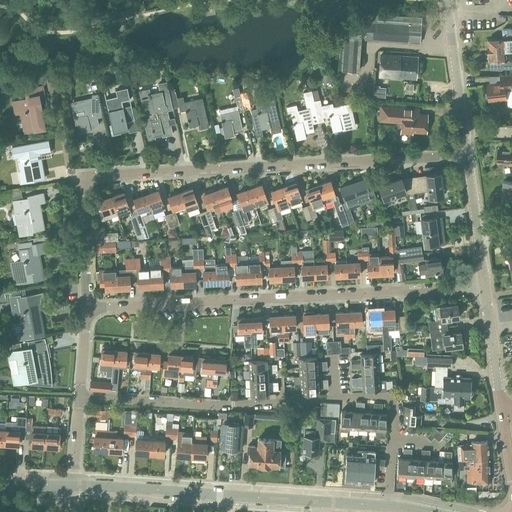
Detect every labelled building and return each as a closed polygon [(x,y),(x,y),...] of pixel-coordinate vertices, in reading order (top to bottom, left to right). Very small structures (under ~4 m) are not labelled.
[(408,40),(411,40),(411,42),(420,43),(421,16),(361,13),(361,20),(360,20),(359,20),(357,20),(356,20),(355,20),(354,21),(353,21),(352,22),(350,22),(349,23),(348,23),(347,24),(346,25),(346,26),(345,27),(344,28),(343,29),(343,30),(342,31),(342,32),(341,33),(341,34),(341,36),(341,37),(341,38),(340,60),(339,70),(359,71),(360,60),(361,40),(408,42),(408,40)] [(488,53),(507,52),(511,51),(511,40),(511,36),(506,36),(506,40),(488,40),(489,49),(487,49),(488,53)] [(488,53),(488,54),(489,54),(489,60),(489,61),(491,61),(491,69),(497,69),(511,68),(511,58),(507,59),(507,52),(488,53)] [(417,57),(381,55),(381,60),(380,76),(415,78),(417,57)] [(33,76),(43,83),(50,73),(40,66),(39,66),(33,76)] [(499,84),(488,85),(488,93),(487,94),(487,98),(489,98),(489,100),(506,99),(506,91),(511,90),(511,75),(500,76),(501,82),(499,83),(499,84)] [(148,97),(141,99),(144,113),(142,113),(148,140),(154,138),(154,139),(155,139),(154,136),(161,134),(162,137),(162,136),(172,134),(166,110),(172,109),(172,108),(169,95),(169,92),(168,92),(166,82),(158,84),(160,92),(149,94),(149,93),(147,94),(148,97)] [(39,102),(45,101),(42,85),(24,89),(26,99),(12,101),(15,113),(20,112),(24,132),(44,127),(39,102)] [(238,87),(232,89),(234,97),(236,97),(240,96),(238,87)] [(122,102),(130,101),(127,88),(116,91),(117,97),(106,99),(105,93),(104,94),(113,133),(128,129),(126,122),(134,120),(131,106),(123,107),(122,102)] [(201,98),(182,102),(181,97),(176,98),(175,90),(169,92),(169,95),(172,108),(179,106),(180,112),(186,110),(189,126),(198,124),(199,127),(207,125),(201,98)] [(286,107),(287,113),(291,112),(297,139),(305,137),(304,133),(314,131),(310,115),(316,113),(313,101),(311,91),(303,93),(306,109),(297,111),(296,105),(286,107)] [(100,105),(98,93),(92,94),(94,106),(76,110),(81,132),(90,130),(89,127),(98,125),(94,107),(100,105)] [(241,98),(244,110),(250,109),(248,96),(241,98)] [(262,135),(260,127),(261,128),(269,126),(269,123),(271,123),(272,125),(270,125),(271,129),(272,133),(280,131),(280,128),(274,102),(273,97),(265,99),(266,103),(256,105),(256,106),(257,109),(250,111),(254,128),(256,136),(262,135)] [(220,114),(225,136),(233,134),(233,131),(242,129),(238,111),(244,110),(241,98),(235,99),(237,107),(237,110),(220,114)] [(321,106),(320,100),(313,101),(316,113),(322,112),(323,117),(329,116),(329,117),(333,131),(341,129),(340,125),(350,123),(346,105),(333,108),(332,104),(321,106)] [(414,108),(381,106),(380,117),(385,117),(385,121),(402,122),(401,132),(411,133),(412,130),(425,131),(426,115),(414,114),(414,108)] [(30,138),(31,147),(20,150),(23,161),(20,161),(22,173),(19,174),(21,182),(24,182),(25,186),(29,185),(28,181),(44,177),(38,152),(45,151),(42,136),(30,138)] [(511,150),(499,150),(497,163),(506,164),(506,165),(511,165),(511,150)] [(440,178),(439,173),(411,177),(413,193),(427,191),(428,198),(442,196),(441,188),(446,187),(445,178),(440,178)] [(366,185),(364,179),(363,179),(363,177),(357,179),(357,181),(352,183),(359,205),(370,201),(370,199),(371,198),(375,197),(371,183),(366,185)] [(405,195),(413,193),(411,177),(400,178),(393,180),(393,179),(388,180),(388,182),(378,185),(385,205),(394,202),(392,195),(404,191),(405,195)] [(324,204),(336,200),(334,194),(329,181),(317,185),(322,198),(324,204)] [(511,181),(503,181),(501,203),(511,204),(511,206),(511,181)] [(295,183),(283,187),(289,205),(301,201),(295,183)] [(352,183),(340,187),(345,203),(341,204),(345,217),(346,219),(348,224),(353,222),(349,208),(359,205),(352,183)] [(267,203),(260,185),(249,189),(255,207),(267,203)] [(305,189),(311,205),(307,206),(311,219),(312,218),(313,221),(318,219),(314,208),(324,205),(324,204),(322,198),(317,185),(305,189)] [(233,205),(231,200),(226,187),(214,191),(219,204),(221,209),(233,205)] [(271,191),(276,207),(272,208),(277,221),(277,220),(279,224),(283,223),(282,219),(279,210),(290,207),(283,187),(271,191)] [(199,208),(196,202),(192,189),(180,193),(184,206),(186,212),(199,208)] [(255,207),(249,189),(237,193),(242,208),(238,210),(243,223),(248,221),(245,210),(255,207)] [(145,195),(150,208),(152,214),(164,209),(157,191),(145,195)] [(207,208),(219,204),(214,191),(202,195),(207,208)] [(118,215),(120,214),(129,211),(123,193),(120,194),(111,197),(117,215),(118,215)] [(168,197),(172,210),(184,206),(180,193),(168,197)] [(42,194),(34,195),(28,196),(28,198),(17,200),(12,201),(19,236),(33,234),(38,233),(37,229),(43,228),(39,204),(44,203),(42,194)] [(134,199),(138,212),(145,209),(148,215),(152,214),(150,208),(145,195),(134,199)] [(98,207),(102,221),(118,215),(117,215),(111,197),(100,201),(101,206),(98,207)] [(336,206),(341,221),(346,219),(345,217),(341,204),(336,206)] [(311,219),(307,206),(302,208),(306,220),(311,219)] [(267,210),(273,226),(278,225),(276,221),(277,221),(272,208),(267,210)] [(204,212),(208,224),(212,234),(212,236),(215,235),(213,229),(216,228),(214,222),(210,210),(204,212)] [(243,223),(238,210),(233,212),(237,225),(243,223)] [(169,214),(174,226),(179,225),(175,212),(169,214)] [(199,214),(203,226),(206,236),(212,234),(208,224),(204,212),(199,214)] [(145,228),(140,214),(135,216),(143,239),(148,237),(145,228)] [(174,226),(169,214),(164,215),(168,228),(174,226)] [(143,239),(135,216),(129,217),(134,230),(137,240),(143,239)] [(422,233),(442,231),(441,217),(435,217),(420,219),(422,233)] [(328,231),(329,240),(344,240),(343,230),(328,231)] [(442,231),(422,233),(424,247),(438,245),(444,244),(442,231)] [(379,256),(380,275),(392,274),(391,258),(395,258),(394,232),(388,232),(390,256),(379,256)] [(10,262),(10,263),(14,283),(23,282),(43,278),(38,252),(49,250),(46,235),(29,238),(30,242),(18,244),(21,260),(10,262)] [(95,252),(104,252),(115,252),(115,248),(115,242),(104,242),(94,242),(95,252)] [(280,261),(280,267),(281,280),(282,280),(282,281),(283,282),(287,282),(288,281),(288,280),(294,280),(293,266),(292,266),(292,264),(297,264),(296,255),(297,255),(296,251),(296,243),(290,243),(291,260),(280,261)] [(396,249),(396,257),(408,255),(408,256),(421,254),(420,245),(396,249)] [(231,267),(230,247),(225,247),(226,264),(214,264),(215,270),(216,284),(216,287),(222,286),(223,285),(223,284),(228,283),(226,268),(231,267)] [(247,264),(237,264),(237,253),(232,253),(232,247),(230,247),(231,267),(235,267),(236,283),(248,282),(247,264)] [(368,259),(369,261),(367,262),(368,275),(380,275),(379,256),(379,255),(370,255),(370,257),(368,257),(368,247),(362,247),(362,251),(363,260),(368,259)] [(215,270),(214,264),(203,265),(202,248),(197,249),(198,269),(203,269),(204,271),(203,271),(204,285),(209,285),(210,286),(211,287),(216,287),(216,284),(215,270)] [(314,278),(326,278),(326,262),(330,262),(329,252),(329,249),(323,249),(324,258),(320,258),(320,264),(313,265),(314,278)] [(296,255),(297,264),(301,263),(302,279),(314,278),(313,265),(313,258),(302,258),(302,250),(296,251),(297,255),(296,255)] [(255,263),(247,264),(248,282),(261,282),(260,266),(264,265),(263,257),(263,252),(258,252),(259,263),(255,263)] [(396,257),(396,264),(398,281),(405,281),(404,263),(423,260),(422,253),(421,254),(408,256),(408,255),(396,257)] [(160,257),(160,268),(149,268),(150,288),(162,287),(161,271),(165,271),(164,257),(160,257)] [(181,266),(170,267),(170,257),(164,257),(165,271),(170,271),(171,287),(183,286),(182,272),(181,266)] [(421,274),(442,272),(440,257),(425,259),(426,265),(420,265),(421,274)] [(125,270),(116,270),(117,290),(118,291),(124,291),(125,289),(129,289),(128,275),(133,275),(132,271),(132,258),(125,259),(125,270)] [(132,271),(137,271),(138,289),(150,288),(149,268),(140,269),(140,258),(132,258),(132,271)] [(335,277),(347,277),(346,263),(346,260),(335,260),(334,261),(334,262),(335,264),(334,264),(335,277)] [(358,262),(346,263),(347,277),(359,276),(358,262)] [(280,267),(268,268),(269,281),(281,280),(280,267)] [(100,271),(100,284),(105,284),(105,290),(113,290),(114,291),(115,291),(116,291),(117,290),(116,270),(100,271)] [(194,272),(182,272),(183,286),(183,287),(184,288),(187,288),(189,288),(189,287),(189,286),(195,285),(194,272)] [(10,298),(14,314),(19,313),(21,323),(13,324),(15,333),(16,333),(18,340),(21,339),(45,335),(38,302),(44,301),(42,293),(20,298),(19,296),(10,298)] [(458,318),(456,304),(433,307),(435,320),(428,321),(429,329),(447,327),(446,320),(458,318)] [(369,311),(370,324),(382,323),(381,310),(369,311)] [(381,310),(382,323),(382,328),(383,336),(387,335),(388,335),(387,328),(387,323),(394,323),(393,310),(381,310)] [(303,315),(304,328),(304,334),(305,334),(305,335),(306,336),(316,336),(315,314),(310,314),(310,313),(309,312),(304,312),(303,313),(304,315),(303,315)] [(350,338),(349,330),(349,325),(348,312),(336,313),(337,326),(337,332),(344,332),(345,338),(350,338)] [(348,312),(349,325),(361,325),(360,312),(348,312)] [(328,327),(327,313),(315,314),(316,336),(316,340),(317,340),(322,339),(321,327),(328,327)] [(295,328),(295,315),(282,316),(283,329),(295,328)] [(284,348),(284,341),(283,334),(283,329),(282,316),(270,317),(271,330),(278,330),(279,342),(279,348),(284,348)] [(399,317),(399,322),(394,323),(395,333),(399,333),(407,332),(405,316),(399,317)] [(257,347),(256,331),(262,330),(262,317),(250,318),(251,347),(257,347)] [(237,319),(238,325),(234,325),(234,336),(244,335),(245,347),(251,347),(250,318),(237,319)] [(445,348),(462,346),(460,332),(448,333),(447,327),(429,329),(430,336),(443,335),(445,348)] [(43,345),(46,344),(45,341),(44,339),(27,342),(29,349),(21,350),(20,343),(9,345),(11,352),(9,353),(10,360),(18,359),(21,374),(13,376),(15,384),(26,382),(27,385),(52,387),(52,384),(52,380),(51,376),(51,372),(51,368),(50,365),(49,361),(49,357),(45,358),(43,345)] [(334,354),(334,341),(326,342),(327,354),(334,354)] [(341,347),(340,341),(334,341),(334,354),(350,353),(350,347),(341,347)] [(275,342),(269,342),(270,357),(284,356),(284,348),(279,348),(275,349),(275,342)] [(301,355),(312,355),(311,342),(301,343),(301,355)] [(258,356),(268,355),(267,347),(262,347),(262,350),(258,350),(258,356)] [(423,349),(407,348),(407,356),(423,357),(423,349)] [(113,368),(113,364),(114,351),(102,350),(100,370),(107,371),(106,376),(112,376),(113,368)] [(125,365),(126,352),(114,351),(113,364),(125,365)] [(135,352),(134,366),(141,366),(140,378),(145,379),(146,371),(146,367),(147,354),(135,352)] [(360,359),(351,360),(351,364),(379,363),(378,353),(360,354),(360,359)] [(150,379),(151,367),(158,368),(159,355),(147,354),(146,367),(146,371),(145,379),(150,379)] [(470,380),(470,378),(446,377),(447,367),(451,367),(451,355),(427,354),(427,366),(436,367),(435,387),(470,389),(470,387),(472,386),(472,381),(470,380)] [(168,355),(168,362),(163,361),(162,377),(179,378),(181,356),(168,355)] [(196,364),(192,364),(193,357),(181,356),(179,378),(179,382),(184,382),(185,375),(195,376),(196,364)] [(212,384),(214,359),(209,359),(209,357),(204,356),(203,358),(202,358),(201,371),(208,372),(207,387),(212,387),(212,384)] [(316,357),(298,358),(299,367),(317,366),(320,366),(327,366),(326,361),(320,362),(320,361),(317,362),(316,357)] [(219,358),(219,360),(214,359),(212,384),(212,387),(217,388),(218,373),(225,373),(226,360),(225,360),(225,358),(219,358)] [(249,370),(267,369),(266,360),(248,361),(249,370)] [(351,368),(361,368),(361,373),(379,372),(379,363),(351,364),(351,368)] [(299,376),(317,375),(317,366),(299,367),(299,376)] [(267,369),(249,370),(249,379),(267,378),(267,369)] [(358,378),(352,378),(352,382),(359,382),(362,382),(380,381),(379,372),(361,373),(362,377),(358,377),(358,378)] [(293,377),(294,386),(318,384),(317,375),(299,376),(293,377)] [(267,378),(249,379),(250,388),(268,387),(267,378)] [(110,392),(110,382),(91,380),(90,390),(110,392)] [(380,381),(362,382),(362,391),(386,389),(386,381),(380,381)] [(294,386),(295,395),(318,393),(318,384),(294,386)] [(421,386),(420,400),(437,400),(437,403),(443,403),(443,402),(454,403),(464,403),(464,398),(469,398),(469,396),(472,395),(472,390),(470,389),(435,387),(421,386)] [(268,391),(278,391),(278,387),(271,387),(268,387),(250,388),(250,397),(268,396),(268,391)] [(374,403),(373,410),(372,413),(369,413),(367,431),(376,431),(378,403),(374,403)] [(385,432),(387,414),(381,414),(382,404),(378,403),(376,431),(376,437),(385,438),(385,432)] [(420,425),(420,414),(411,414),(412,410),(412,407),(405,406),(405,410),(404,424),(409,424),(420,425)] [(88,409),(88,411),(96,412),(95,418),(109,419),(110,411),(88,409)] [(341,411),(340,429),(340,431),(348,432),(348,429),(349,430),(351,412),(341,411)] [(358,430),(360,412),(351,412),(349,430),(358,430)] [(367,431),(369,413),(364,412),(360,412),(358,430),(367,431)] [(254,413),(244,413),(244,414),(243,426),(253,427),(254,413)] [(18,446),(19,438),(24,438),(25,429),(26,418),(26,417),(17,416),(16,422),(5,421),(5,423),(5,425),(5,430),(4,445),(18,446)] [(37,451),(42,451),(43,447),(44,448),(45,433),(45,426),(31,425),(32,418),(26,418),(25,429),(31,430),(30,447),(37,447),(37,451)] [(304,435),(302,453),(318,454),(319,441),(330,441),(330,433),(334,433),(336,419),(317,418),(316,430),(304,429),(304,435)] [(223,424),(221,448),(241,449),(242,425),(223,424)] [(45,431),(45,433),(44,448),(58,448),(59,434),(59,427),(45,426),(45,428),(45,431)] [(426,437),(431,441),(434,438),(439,432),(435,428),(432,432),(426,437)] [(434,438),(439,442),(442,438),(447,432),(443,428),(439,432),(434,438)] [(442,438),(446,442),(455,433),(450,429),(447,432),(442,438)] [(95,430),(93,451),(107,452),(109,431),(95,430)] [(120,437),(116,437),(116,431),(109,431),(107,452),(120,452),(121,452),(122,438),(120,437)] [(136,439),(135,453),(149,454),(150,440),(150,436),(143,435),(143,439),(136,439)] [(192,436),(192,442),(191,457),(205,458),(206,443),(206,437),(192,436)] [(280,440),(259,439),(258,442),(254,442),(253,447),(249,446),(248,453),(250,454),(249,465),(258,465),(258,466),(270,467),(270,466),(278,467),(278,466),(284,467),(285,456),(279,455),(280,440)] [(163,455),(164,441),(150,440),(149,454),(163,455)] [(192,442),(178,441),(177,456),(191,457),(192,442)] [(471,442),(471,444),(456,445),(457,461),(472,460),(489,459),(487,441),(471,442)] [(345,480),(373,482),(374,468),(383,468),(384,459),(378,459),(378,461),(374,461),(375,451),(358,450),(358,455),(346,454),(345,480)] [(421,450),(421,460),(416,459),(415,477),(424,478),(425,450),(421,450)] [(433,478),(434,460),(429,460),(430,450),(425,450),(424,478),(433,478)] [(439,451),(439,461),(434,460),(433,478),(442,479),(443,451),(439,451)] [(448,451),(443,451),(442,479),(451,480),(452,462),(453,452),(448,451)] [(406,477),(407,459),(398,458),(397,476),(406,477)] [(407,459),(406,477),(415,477),(416,459),(407,459)] [(467,469),(467,482),(489,482),(489,459),(472,460),(466,461),(466,463),(469,463),(469,469),(467,469)]
